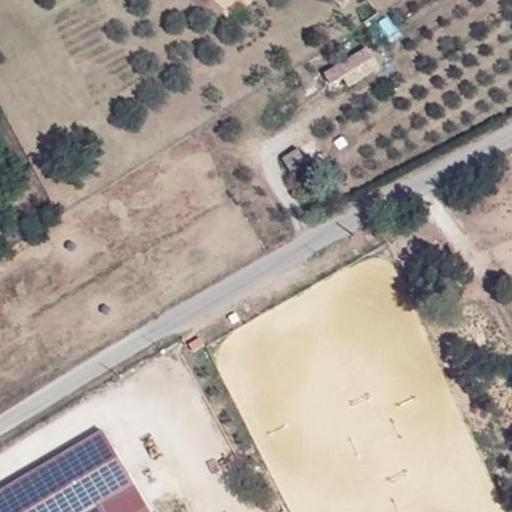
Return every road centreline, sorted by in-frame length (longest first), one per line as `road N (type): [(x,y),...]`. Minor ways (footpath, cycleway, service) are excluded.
road 1 (residential): [(0,422),(511,137)]
road 2 (track): [(419,189),(455,225),(511,332)]
road 3 (track): [(314,247),(269,164),(284,133)]
